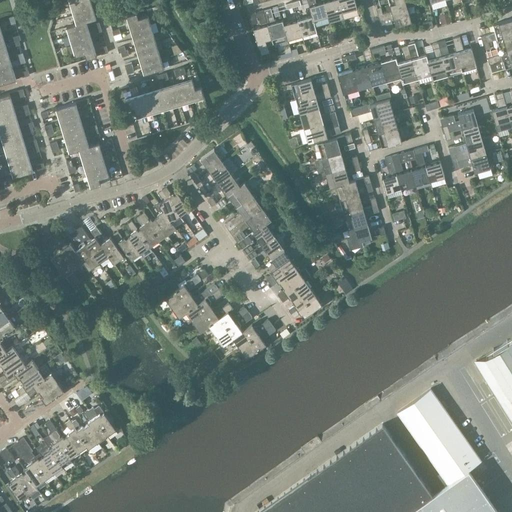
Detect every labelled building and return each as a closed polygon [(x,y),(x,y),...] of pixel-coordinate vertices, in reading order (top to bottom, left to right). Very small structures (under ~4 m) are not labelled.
[(74,14),(93,8),(90,0),(89,0),(71,6),(74,14)] [(316,2),(315,0),(307,0),(311,14),(315,24),(329,20),(324,0),(316,2)] [(329,20),(344,16),(339,0),(323,0),(324,0),(329,20)] [(339,0),(344,16),(358,12),(355,0),(339,0)] [(388,0),(391,10),(407,5),(405,0),(388,0)] [(430,4),(431,10),(446,6),(444,1),(430,4)] [(383,13),(378,14),(380,21),(393,17),(395,25),(411,20),(407,5),(391,10),(383,13)] [(265,14),(273,42),(287,38),(283,22),(282,18),(274,20),(271,12),(272,12),(270,7),(263,9),(265,14)] [(86,20),(96,17),(93,8),(74,14),(76,23),(86,20)] [(273,42),(265,14),(263,9),(257,11),(260,24),(253,27),(258,47),(273,42)] [(131,29),(151,23),(148,14),(138,17),(136,11),(126,14),(131,29)] [(436,17),(440,27),(451,23),(447,13),(436,17)] [(317,30),(315,24),(311,14),(297,18),(302,34),(317,30)] [(287,38),(302,34),(297,18),(283,22),(287,38)] [(511,33),(511,18),(493,24),(495,31),(481,35),(483,42),(488,41),(497,38),(511,33)] [(390,19),(381,21),(383,27),(392,25),(390,19)] [(433,26),(432,20),(431,19),(423,22),(425,28),(433,26)] [(89,29),(86,20),(76,23),(66,26),(69,35),(89,29)] [(133,38),(153,32),(151,23),(131,29),(133,38)] [(72,44),(91,38),(89,29),(69,35),(72,44)] [(136,46),(156,40),(153,32),(133,38),(136,46)] [(501,53),(511,49),(511,33),(497,38),(501,53)] [(471,46),(470,47),(463,49),(459,35),(452,37),(454,42),(453,42),(456,51),(462,71),(477,66),(471,46)] [(97,55),(96,52),(91,38),(72,44),(75,55),(84,53),(86,58),(97,55)] [(462,71),(456,51),(449,53),(445,39),(438,41),(439,46),(441,55),(442,55),(447,75),(462,71)] [(139,55),(158,49),(156,40),(136,46),(139,55)] [(433,79),(447,75),(442,55),(441,55),(439,46),(438,41),(431,43),(435,57),(428,59),(427,59),(431,73),(433,79)] [(426,53),(418,55),(414,42),(407,44),(409,49),(411,57),(417,77),(431,73),(427,59),(428,59),(426,53)] [(0,54),(8,52),(6,43),(0,45),(0,54)] [(101,54),(108,52),(106,44),(99,46),(101,54)] [(402,81),(417,77),(411,57),(409,49),(407,44),(400,46),(404,59),(397,61),(401,75),(401,76),(402,81)] [(141,64),(161,58),(158,49),(139,55),(141,64)] [(505,67),(511,65),(511,49),(501,53),(487,56),(489,64),(503,60),(505,67)] [(0,63),(11,61),(8,52),(0,54),(0,63)] [(397,61),(396,55),(381,60),(387,80),(401,76),(401,75),(397,61)] [(144,73),(163,67),(164,67),(161,58),(141,64),(144,73)] [(372,84),(387,80),(381,60),(366,64),(372,84)] [(0,73),(14,69),(11,61),(0,63),(0,73)] [(358,88),(372,84),(366,64),(352,68),(358,88)] [(343,92),(358,88),(352,68),(337,72),(343,92)] [(14,69),(0,73),(0,83),(16,78),(14,69)] [(315,92),(311,78),(311,77),(291,83),(295,98),(315,92)] [(192,78),(183,80),(189,100),(203,96),(204,96),(201,86),(195,88),(192,78)] [(180,103),(189,100),(183,80),(174,83),(180,103)] [(172,105),(180,103),(174,83),(166,86),(172,105)] [(163,108),(172,105),(166,86),(157,88),(163,108)] [(18,98),(25,96),(23,87),(16,90),(18,98)] [(155,111),(163,108),(157,88),(148,91),(155,111)] [(317,99),(330,95),(328,88),(323,90),(315,92),(295,98),(299,112),(319,107),(317,99)] [(0,107),(13,103),(10,95),(9,91),(0,94),(0,107)] [(146,113),(155,111),(148,91),(140,94),(146,113)] [(511,124),(506,105),(504,96),(502,91),(495,93),(499,107),(492,109),(497,129),(511,125),(511,124)] [(137,116),(146,113),(140,94),(125,98),(128,108),(134,107),(137,116)] [(374,117),(393,111),(389,97),(350,108),(352,115),(372,109),(374,117)] [(78,110),(76,102),(76,101),(56,107),(59,116),(78,110)] [(0,116),(16,112),(13,103),(0,107),(0,116)] [(335,110),(321,114),(319,107),(299,112),(303,127),(337,117),(335,110)] [(478,123),(474,109),(473,108),(457,113),(459,119),(457,120),(457,121),(447,124),(449,131),(462,128),(462,127),(478,123)] [(61,125),(81,119),(78,110),(59,116),(61,125)] [(356,115),(358,123),(372,120),(370,111),(356,115)] [(378,131),(398,126),(393,111),(374,117),(378,131)] [(0,126),(18,121),(16,112),(0,116),(0,126)] [(326,128),(339,124),(337,117),(303,127),(308,141),(328,136),(326,128)] [(64,133),(84,127),(81,119),(61,125),(64,133)] [(0,132),(1,135),(21,129),(18,121),(0,126),(0,132)] [(466,142),(482,137),(478,123),(462,127),(462,128),(466,142)] [(382,146),(402,141),(398,126),(378,131),(382,146)] [(67,142),(86,136),(84,127),(64,133),(67,142)] [(4,144),(23,138),(21,129),(1,135),(4,144)] [(89,145),(89,144),(86,136),(67,142),(69,151),(79,148),(89,145)] [(341,151),(337,137),(337,136),(317,142),(321,157),(341,151)] [(470,156),(486,152),(482,137),(466,142),(468,149),(456,153),(457,159),(470,156)] [(6,152),(26,147),(23,138),(4,144),(6,152)] [(92,154),(102,151),(99,142),(89,144),(89,145),(79,148),(84,162),(94,159),(92,154)] [(422,151),(420,146),(413,148),(418,166),(411,168),(415,184),(417,188),(430,184),(429,180),(430,180),(425,164),(422,151)] [(20,164),(30,161),(26,147),(6,152),(9,161),(19,158),(20,164)] [(223,160),(214,148),(214,147),(200,157),(209,170),(223,160)] [(86,171),(106,165),(102,151),(92,154),(94,159),(84,162),(86,171)] [(325,171),(345,165),(341,151),(321,157),(325,171)] [(415,184),(411,168),(403,170),(398,152),(391,154),(396,170),(395,170),(396,172),(401,188),(415,184)] [(469,166),(472,164),(474,171),(490,166),(486,152),(470,156),(457,159),(458,160),(459,167),(469,164),(469,166)] [(386,192),(401,188),(396,172),(395,170),(396,170),(391,154),(384,156),(389,174),(382,176),(386,192)] [(33,170),(30,161),(20,164),(19,158),(9,161),(13,176),(33,170)] [(218,182),(231,172),(223,160),(209,170),(218,182)] [(430,180),(445,176),(440,160),(425,164),(430,180)] [(91,186),(101,183),(99,177),(109,174),(106,165),(86,171),(91,186)] [(349,180),(346,169),(345,165),(325,171),(330,186),(335,184),(349,180)] [(194,180),(198,177),(194,171),(190,174),(194,180)] [(240,185),(240,184),(231,172),(218,182),(227,194),(228,193),(240,185)] [(27,174),(29,186),(37,184),(35,173),(27,174)] [(364,176),(355,178),(349,180),(335,184),(339,198),(359,193),(357,185),(371,181),(368,174),(364,175),(364,176)] [(198,177),(194,180),(198,186),(202,183),(198,177)] [(236,205),(253,193),(245,181),(240,184),(240,185),(228,193),(236,205)] [(177,190),(177,191),(174,193),(173,192),(171,193),(167,186),(162,189),(180,214),(189,208),(177,190)] [(171,220),(172,220),(180,214),(162,189),(158,192),(163,199),(161,200),(162,202),(160,203),(160,204),(171,220)] [(245,218),(262,206),(253,193),(236,205),(241,212),(225,223),(229,229),(234,226),(238,223),(245,218)] [(344,213),(363,207),(359,193),(339,198),(344,213)] [(212,205),(216,202),(211,196),(207,199),(212,205)] [(160,204),(160,203),(159,201),(154,205),(159,211),(157,213),(158,214),(155,216),(167,233),(177,226),(172,220),(171,220),(160,204)] [(365,214),(378,210),(379,210),(377,203),(372,205),(372,204),(363,207),(344,213),(348,227),(368,222),(365,214)] [(221,208),(225,213),(229,210),(225,205),(221,208)] [(245,218),(238,223),(234,226),(229,229),(233,235),(242,229),(242,228),(249,223),(254,230),(266,221),(266,222),(271,218),(262,206),(245,218)] [(155,216),(154,217),(152,218),(151,217),(150,218),(145,211),(141,214),(158,239),(167,233),(155,216)] [(150,245),(158,239),(141,214),(137,217),(141,224),(139,225),(141,226),(138,228),(150,245)] [(132,220),(128,223),(132,230),(131,231),(131,232),(129,234),(141,252),(144,255),(152,249),(150,245),(138,228),(132,220)] [(275,234),(266,222),(266,221),(254,230),(252,231),(261,243),(275,234)] [(363,245),(361,239),(372,236),(368,222),(348,227),(350,235),(347,236),(350,249),(363,245)] [(95,235),(95,236),(93,237),(90,237),(82,225),(76,229),(99,261),(109,254),(95,235)] [(110,235),(109,235),(104,237),(97,226),(91,230),(95,236),(95,235),(109,254),(114,262),(124,254),(110,235)] [(89,268),(99,261),(76,229),(71,233),(79,244),(78,247),(76,249),(84,261),(89,268)] [(141,252),(129,234),(126,236),(125,235),(123,236),(118,230),(114,233),(131,258),(141,252)] [(76,249),(71,241),(67,243),(65,243),(57,232),(51,236),(74,268),(84,261),(76,249)] [(270,256),(283,246),(275,234),(261,243),(270,256)] [(64,275),(74,268),(51,236),(46,239),(54,251),(53,253),(50,256),(64,275)] [(237,241),(242,247),(246,244),(242,238),(237,241)] [(294,263),(287,253),(284,248),(271,257),(275,264),(270,268),(272,271),(272,272),(272,273),(267,277),(269,280),(294,263)] [(255,266),(259,263),(255,257),(251,260),(255,266)] [(281,284),(300,271),(294,263),(269,280),(272,284),(278,280),(278,281),(279,281),(281,284)] [(280,296),(305,279),(311,275),(305,267),(300,271),(281,284),(283,287),(283,288),(278,292),(280,296)] [(172,306),(191,292),(189,289),(190,286),(201,278),(197,273),(164,296),(172,306)] [(292,299),(311,286),(305,279),(280,296),(283,300),(289,296),(289,297),(290,296),(292,299)] [(186,310),(218,287),(215,282),(196,295),(193,295),(191,292),(172,306),(179,316),(186,311),(186,310)] [(291,312),(316,294),(311,286),(292,299),(295,303),(294,303),(295,304),(289,308),(291,312)] [(193,320),(213,306),(211,303),(211,301),(222,293),(218,287),(186,310),(186,311),(193,320)] [(304,316),(322,303),(316,294),(291,312),(294,316),(300,312),(301,313),(302,312),(304,316)] [(229,310),(233,307),(229,301),(217,309),(215,309),(213,306),(193,320),(200,330),(209,324),(229,310)] [(216,333),(248,310),(244,305),(233,313),(231,312),(229,310),(209,324),(216,333)] [(3,308),(0,310),(0,322),(9,316),(3,308)] [(242,329),(240,327),(241,324),(252,316),(248,310),(216,333),(223,343),(233,336),(242,329)] [(9,316),(0,322),(0,334),(15,324),(9,316)] [(239,346),(272,323),(268,318),(257,325),(254,325),(252,322),(242,329),(233,336),(239,346)] [(272,323),(239,346),(247,356),(266,342),(264,339),(264,336),(276,329),(272,323)] [(511,422),(511,336),(474,360),(511,422)] [(3,366),(20,354),(13,344),(7,349),(0,354),(0,363),(1,363),(3,366)] [(26,362),(20,354),(3,366),(5,369),(3,370),(5,371),(0,374),(0,378),(1,381),(8,376),(15,371),(14,371),(26,362)] [(39,367),(32,357),(26,362),(14,371),(15,371),(8,376),(1,381),(4,385),(17,376),(18,377),(19,376),(22,379),(39,367)] [(45,376),(45,375),(39,367),(22,379),(23,382),(22,383),(24,384),(17,389),(20,394),(26,389),(33,384),(45,376)] [(40,392),(58,380),(51,370),(45,375),(45,376),(33,384),(26,389),(29,393),(35,388),(37,390),(38,389),(40,392)] [(38,407),(64,389),(58,380),(40,392),(42,395),(41,396),(42,398),(35,403),(32,403),(22,410),(27,415),(38,407)] [(480,459),(430,388),(398,411),(448,482),(468,468),(480,459)] [(116,428),(104,410),(101,406),(98,406),(94,408),(93,406),(89,409),(107,434),(116,428)] [(98,441),(107,434),(89,409),(85,412),(90,419),(88,420),(89,421),(86,423),(98,441)] [(63,435),(62,434),(60,436),(59,435),(60,434),(56,429),(57,428),(50,418),(45,422),(52,432),(70,457),(79,451),(66,433),(63,435)] [(71,421),(72,421),(70,419),(65,422),(70,429),(68,430),(69,431),(66,433),(79,451),(87,445),(87,444),(71,421)] [(98,441),(86,423),(83,425),(82,424),(80,425),(75,419),(72,421),(71,421),(87,444),(87,445),(89,447),(98,441)] [(403,511),(431,493),(382,423),(256,511),(403,511)] [(49,436),(45,439),(45,440),(49,445),(49,446),(61,463),(62,463),(63,465),(71,459),(70,457),(52,432),(48,434),(49,436)] [(24,436),(18,440),(45,478),(54,472),(39,451),(35,455),(31,450),(33,449),(24,436)] [(36,484),(37,484),(45,478),(18,440),(12,444),(22,457),(23,455),(28,462),(26,463),(27,465),(24,467),(26,470),(26,469),(36,484)] [(43,445),(38,449),(39,451),(54,472),(62,466),(63,465),(62,463),(61,463),(49,446),(49,445),(45,440),(41,443),(43,445)] [(6,446),(0,450),(0,451),(8,463),(15,458),(6,446)] [(26,469),(26,470),(23,472),(22,470),(20,472),(15,465),(11,468),(29,493),(38,486),(37,484),(36,484),(26,469)] [(20,499),(29,493),(11,468),(7,471),(12,477),(10,478),(11,480),(8,482),(20,499)] [(499,511),(468,468),(448,482),(431,493),(403,511),(499,511)] [(32,498),(21,504),(26,511),(36,506),(32,498)]
